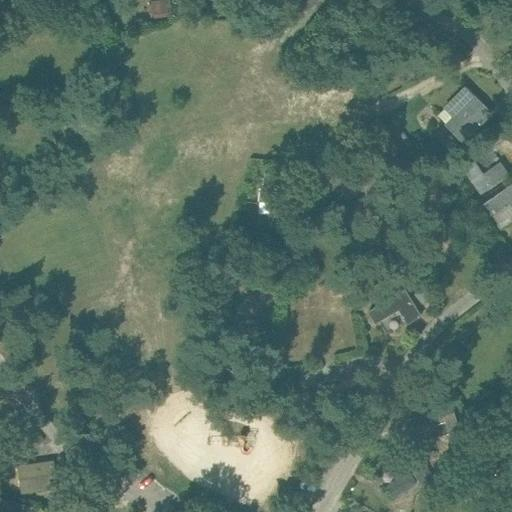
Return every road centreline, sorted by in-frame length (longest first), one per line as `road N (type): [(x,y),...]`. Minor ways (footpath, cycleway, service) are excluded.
road 1 (unknown): [(314,511),(390,381),(445,311),(511,250)]
road 2 (unknown): [(511,115),(402,0)]
